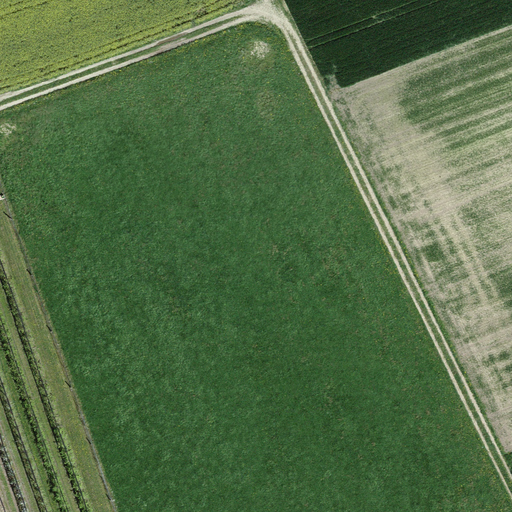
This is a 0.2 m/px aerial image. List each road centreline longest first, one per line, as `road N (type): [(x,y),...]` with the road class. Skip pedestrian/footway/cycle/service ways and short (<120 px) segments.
road 1 (track): [(266,0),(511,499)]
road 2 (track): [(0,104),(269,7)]
